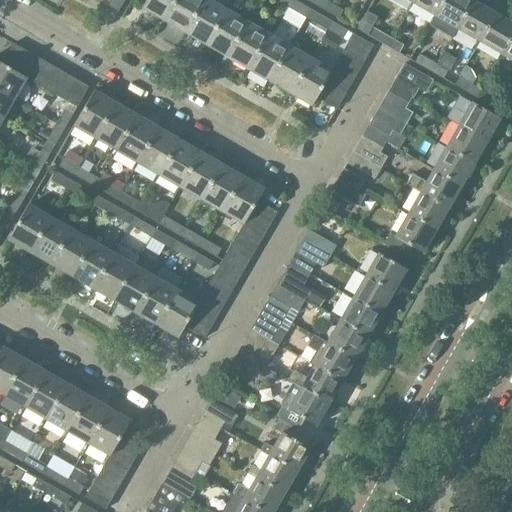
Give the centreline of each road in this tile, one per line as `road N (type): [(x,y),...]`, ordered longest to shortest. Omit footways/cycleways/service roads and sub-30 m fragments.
road 1 (residential): [(314,183),(0,4)]
road 2 (residential): [(123,511),(179,416),(0,313)]
road 3 (tertiary): [(511,266),(370,511)]
road 4 (tertiary): [(417,511),(511,350)]
